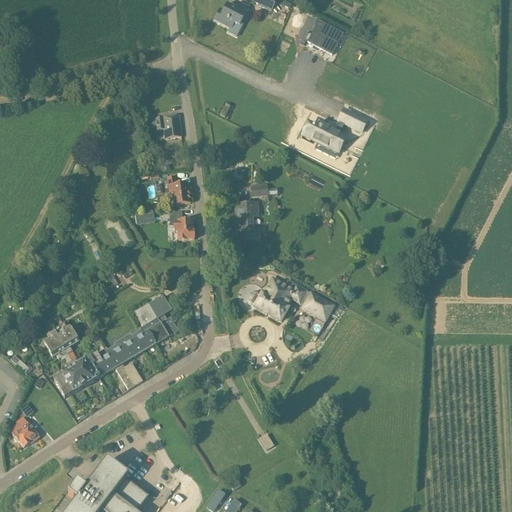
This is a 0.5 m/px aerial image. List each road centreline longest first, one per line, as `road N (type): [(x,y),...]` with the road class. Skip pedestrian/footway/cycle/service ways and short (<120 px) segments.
road 1 (unclassified): [(136,400),(191,368),(207,345),(172,0)]
road 2 (unknown): [(179,56),(45,96),(0,98)]
road 3 (unclassified): [(0,485),(136,400)]
road 4 (residential): [(136,400),(168,466),(183,479),(190,511)]
